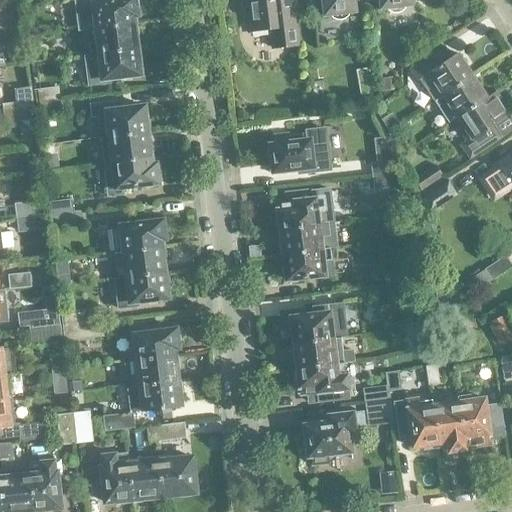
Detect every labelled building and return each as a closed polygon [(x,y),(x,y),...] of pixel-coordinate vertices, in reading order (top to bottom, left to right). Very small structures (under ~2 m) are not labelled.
[(86,29),(133,23),(132,15),(137,14),(135,0),(107,0),(83,3),(86,29)] [(280,0),(247,0),(251,30),(270,28),(273,47),(298,44),(294,14),(282,15),(280,0)] [(309,0),(310,0),(310,1),(310,3),(311,4),(312,6),(312,7),(313,8),(314,9),(315,10),(318,11),(323,10),(324,16),(330,15),(331,16),(332,17),(333,18),(335,19),(338,20),(341,20),(344,19),(345,18),(347,17),(348,16),(349,15),(350,13),(356,12),(354,0),(309,0)] [(379,0),(381,9),(387,8),(388,10),(389,11),(390,12),(391,12),(393,13),(394,13),(396,14),(398,13),(399,13),(401,13),(402,12),(403,11),(404,10),(406,9),(406,8),(407,6),(413,5),(412,0),(379,0)] [(90,53),(136,48),(135,38),(138,34),(138,28),(134,25),(133,23),(86,29),(87,29),(95,28),(97,41),(88,42),(90,53)] [(136,48),(90,53),(90,55),(95,54),(97,66),(92,67),(93,79),(140,73),(138,64),(142,60),(141,53),(137,50),(136,48)] [(441,96),(446,93),(473,75),(458,52),(440,65),(433,54),(408,70),(416,81),(419,79),(433,101),(441,96)] [(447,122),(456,116),(487,95),(473,75),(446,93),(441,96),(433,101),(447,122)] [(0,103),(1,107),(31,104),(29,87),(0,90),(0,103)] [(34,104),(58,101),(57,87),(32,90),(34,104)] [(487,95),(456,116),(471,138),(508,114),(493,93),(487,97),(487,95)] [(58,101),(34,104),(36,117),(60,115),(58,101)] [(108,137),(147,132),(144,106),(113,110),(112,102),(89,105),(91,117),(97,116),(98,125),(103,124),(105,136),(99,137),(100,137),(108,137)] [(31,104),(1,107),(3,124),(34,120),(31,104)] [(108,163),(150,157),(147,132),(108,137),(100,137),(101,150),(107,149),(108,162),(102,163),(103,164),(108,163)] [(273,145),(272,145),(270,145),(273,171),(318,166),(317,154),(312,155),(311,145),(310,140),(290,142),(289,134),(272,136),(273,145)] [(402,146),(394,134),(387,138),(396,150),(402,146)] [(495,167),(481,175),(492,192),(506,184),(507,186),(511,183),(511,152),(493,164),(495,167)] [(108,163),(103,164),(104,175),(113,174),(114,188),(158,183),(156,164),(151,165),(150,157),(108,163)] [(372,176),(397,173),(395,159),(370,162),(372,176)] [(0,162),(0,176),(16,175),(14,161),(0,162)] [(423,192),(445,177),(435,163),(414,178),(423,192)] [(397,173),(372,176),(373,189),(398,187),(397,173)] [(431,210),(455,194),(448,183),(424,199),(431,210)] [(280,228),(326,223),(326,222),(334,221),(331,194),(277,201),(280,228)] [(15,219),(46,215),(43,199),(13,202),(15,219)] [(48,216),(72,213),(70,200),(46,203),(48,216)] [(80,212),(72,213),(48,216),(50,230),(82,226),(80,212)] [(46,215),(15,219),(16,231),(47,227),(46,215)] [(123,252),(161,247),(160,239),(165,238),(163,220),(120,225),(120,228),(111,229),(113,241),(114,254),(123,253),(123,252)] [(283,253),(330,248),(328,235),(326,223),(280,228),(283,253)] [(124,277),(165,271),(161,247),(123,252),(123,253),(114,254),(117,278),(124,277)] [(298,281),(301,277),(333,273),(330,248),(283,253),(286,279),(288,278),(292,281),(298,281)] [(511,263),(506,255),(478,273),(485,285),(511,266),(511,263)] [(384,287),(409,284),(407,270),(383,272),(384,287)] [(116,309),(138,307),(137,302),(168,298),(165,271),(124,277),(117,278),(112,278),(116,309)] [(6,274),(7,288),(29,286),(28,272),(6,274)] [(68,284),(67,274),(55,275),(57,286),(68,284)] [(409,284),(384,287),(386,300),(410,297),(409,284)] [(60,328),(90,324),(89,308),(58,312),(60,328)] [(17,328),(27,327),(58,324),(56,309),(15,313),(17,328)] [(293,343),(341,337),(340,326),(331,327),(329,313),(290,318),(293,343)] [(499,341),(511,334),(501,315),(488,322),(499,341)] [(101,322),(90,324),(60,328),(62,342),(103,337),(101,322)] [(58,324),(27,327),(29,345),(60,342),(58,324)] [(135,360),(175,354),(174,347),(179,347),(177,329),(133,334),(134,346),(128,347),(130,360),(135,360)] [(343,350),(341,338),(341,337),(293,343),(296,367),(334,363),(335,364),(355,362),(353,349),(343,350)] [(0,375),(15,374),(12,348),(0,349),(0,375)] [(133,386),(178,380),(175,354),(135,360),(137,372),(132,373),(133,386)] [(511,354),(500,356),(504,380),(511,378),(511,354)] [(334,363),(296,367),(299,392),(346,387),(345,375),(336,376),(335,364),(334,363)] [(437,364),(426,366),(428,385),(440,383),(437,364)] [(387,384),(389,399),(402,397),(398,370),(385,372),(387,384),(386,384),(387,384)] [(5,390),(4,375),(15,374),(0,375),(0,401),(6,400),(11,399),(10,389),(5,390)] [(178,380),(133,386),(136,412),(181,406),(178,380)] [(363,402),(389,399),(387,384),(386,384),(361,388),(363,402)] [(18,387),(20,399),(41,397),(40,385),(18,387)] [(455,396),(456,401),(457,401),(463,442),(474,441),(474,444),(485,443),(485,439),(487,439),(486,429),(502,427),(499,403),(483,405),(482,398),(468,400),(468,394),(455,396)] [(430,399),(430,401),(417,402),(416,398),(405,400),(411,446),(421,444),(422,448),(435,446),(435,442),(438,442),(432,399),(430,399)] [(463,442),(457,401),(456,401),(443,403),(443,398),(432,399),(430,399),(430,401),(431,405),(433,405),(438,442),(446,441),(447,450),(464,448),(463,442)] [(389,399),(363,402),(367,425),(392,422),(389,399)] [(6,400),(0,401),(0,427),(14,426),(12,413),(8,414),(6,400)] [(71,412),(75,443),(92,441),(88,410),(71,412)] [(328,462),(327,453),(350,451),(347,432),(366,430),(364,410),(350,412),(351,419),(303,425),(307,456),(310,456),(311,464),(328,462)] [(58,445),(75,443),(71,412),(54,414),(58,445)] [(131,412),(101,415),(103,430),(133,427),(131,412)] [(18,441),(45,438),(43,421),(16,424),(18,441)] [(154,428),(156,443),(186,439),(184,424),(154,428)] [(154,428),(146,429),(148,444),(156,443),(154,428)] [(0,444),(0,458),(12,457),(11,444),(0,444)] [(127,464),(127,454),(102,456),(103,467),(100,467),(104,503),(131,500),(127,464)] [(158,461),(161,496),(194,493),(191,457),(158,461)] [(131,500),(161,496),(158,461),(127,464),(131,500)] [(53,472),(52,462),(28,464),(29,474),(33,510),(60,507),(57,472),(53,472)] [(0,489),(2,511),(15,511),(33,510),(29,474),(0,477),(0,489)]
